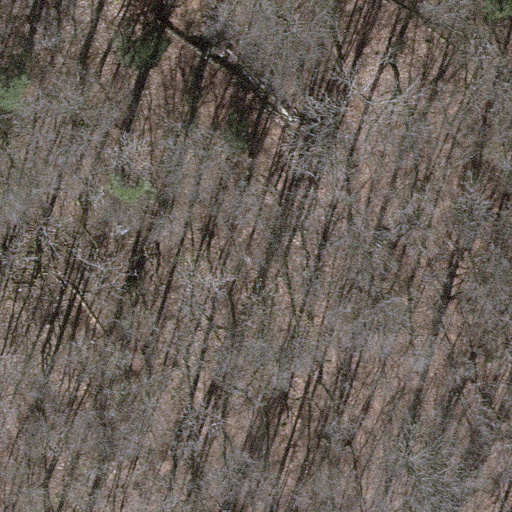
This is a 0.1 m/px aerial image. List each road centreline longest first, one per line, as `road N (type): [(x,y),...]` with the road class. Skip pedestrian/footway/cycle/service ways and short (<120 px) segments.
road 1 (track): [(80,511),(366,248),(511,90)]
road 2 (track): [(17,511),(31,468),(0,264)]
